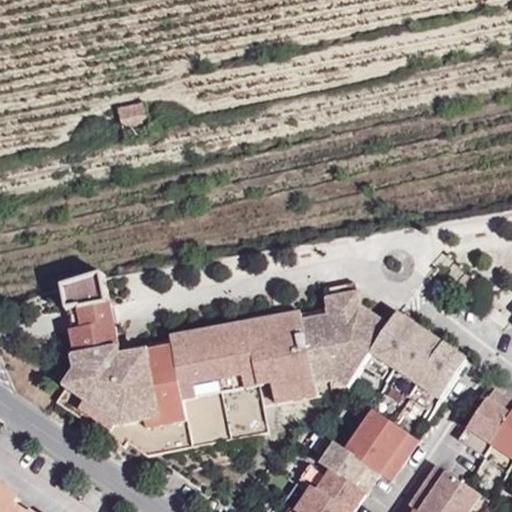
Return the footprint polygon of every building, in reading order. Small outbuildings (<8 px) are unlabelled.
[(145,101),(118,103),(119,124),(146,122),(145,101)] [(72,313),(111,305),(106,276),(101,276),(63,288),(68,314),(72,313)] [(331,318),(332,326),(305,331),(304,323),(287,325),(287,327),(289,327),(292,341),(279,344),(276,329),(278,329),(278,327),(275,328),(276,332),(250,337),(249,334),(250,333),(250,332),(119,354),(115,327),(91,331),(76,333),(73,334),(79,359),(76,360),(79,373),(58,403),(122,446),(125,441),(148,457),(270,434),(269,429),(265,408),(278,405),(346,391),(370,356),(375,360),(391,337),(361,318),(357,293),(338,296),(341,316),(331,318)] [(327,298),(331,318),(341,316),(338,296),(327,298)] [(111,305),(72,313),(72,315),(83,313),(83,312),(110,308),(111,310),(112,310),(111,305)] [(72,315),(76,333),(91,331),(115,327),(112,310),(111,310),(110,308),(83,312),(83,313),(72,315)] [(332,326),(331,318),(304,323),(305,331),(332,326)] [(282,326),(278,327),(278,329),(276,329),(279,344),(292,341),(289,327),(287,327),(287,325),(282,326)] [(399,325),(396,330),(410,340),(415,336),(399,325)] [(388,392),(423,341),(415,336),(410,340),(396,330),(391,337),(375,360),(364,376),(388,392)] [(388,392),(411,407),(442,361),(428,351),(430,345),(423,341),(388,392)] [(445,356),(430,345),(428,351),(442,361),(445,356)] [(456,371),(461,367),(445,356),(442,361),(456,371)] [(434,423),(466,376),(470,372),(461,367),(456,371),(442,361),(411,407),(434,423)] [(511,408),(504,403),(506,397),(499,392),(466,439),(489,456),(495,448),(511,423),(511,408)] [(265,408),(269,429),(276,428),(278,405),(265,408)] [(407,460),(414,448),(370,418),(359,435),(364,438),(362,442),(405,472),(409,467),(407,460)] [(511,423),(495,448),(511,458),(511,423)] [(380,484),(387,489),(394,478),(401,478),(405,472),(362,442),(359,447),(352,443),(342,458),(380,483),(380,484)] [(407,460),(409,467),(419,452),(414,448),(407,460)] [(342,458),(329,450),(319,467),(326,472),(323,475),(367,504),(370,499),(367,493),(375,482),(380,484),(380,483),(342,458)] [(440,465),(429,480),(436,482),(445,469),(440,465)] [(429,480),(425,486),(460,511),(474,491),(448,473),(449,471),(445,469),(436,482),(429,480)] [(323,475),(320,480),(312,475),(301,490),(309,495),(334,511),(354,511),(356,510),(362,511),(367,504),(323,475)] [(391,492),(401,478),(394,478),(387,489),(391,492)] [(367,493),(370,499),(380,484),(375,482),(367,493)] [(0,511),(27,511),(18,506),(20,499),(0,484),(0,511)] [(458,511),(460,511),(425,486),(421,492),(425,498),(416,511),(418,511),(419,511),(458,511)] [(460,511),(461,511),(472,511),(483,497),(474,491),(460,511)] [(425,498),(421,492),(410,507),(416,511),(425,498)] [(334,511),(309,495),(305,500),(299,495),(286,511),(334,511)]
